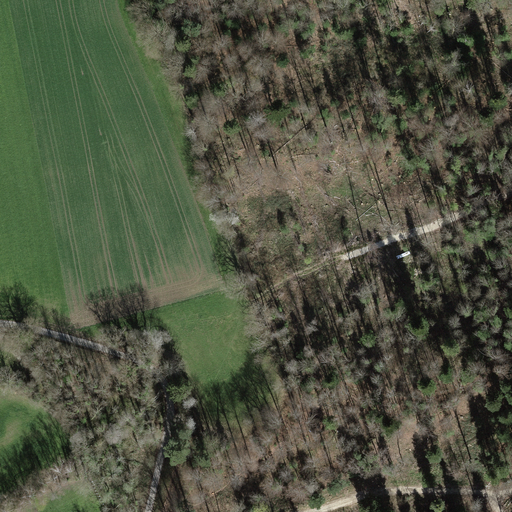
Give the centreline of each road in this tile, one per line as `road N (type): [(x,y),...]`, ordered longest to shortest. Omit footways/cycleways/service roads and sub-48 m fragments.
road 1 (residential): [(147,511),(169,417),(161,378),(103,348),(0,323)]
road 2 (track): [(306,511),(403,488),(479,493),(501,511)]
road 3 (track): [(511,180),(375,237)]
